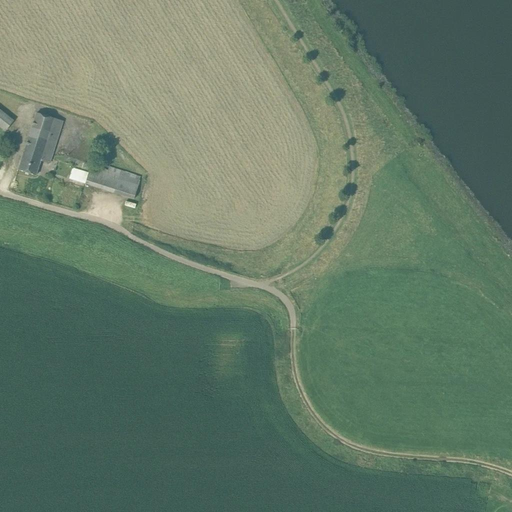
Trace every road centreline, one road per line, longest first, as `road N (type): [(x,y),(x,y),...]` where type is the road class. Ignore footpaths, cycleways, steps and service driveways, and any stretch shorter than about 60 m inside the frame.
road 1 (track): [(511,473),(462,459),(383,454),(334,434),(299,389),(286,301),(258,286)]
road 2 (unclassified): [(258,286),(115,226),(0,192)]
